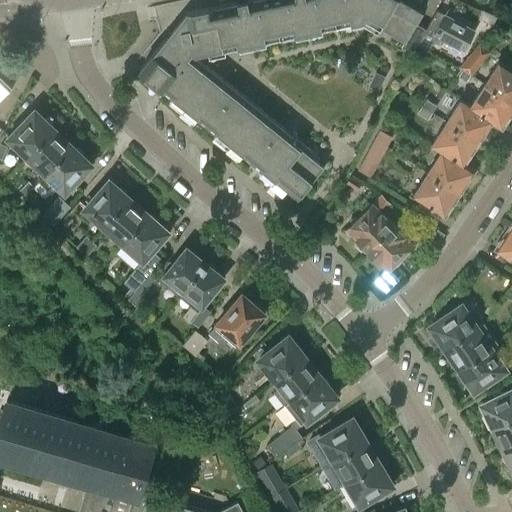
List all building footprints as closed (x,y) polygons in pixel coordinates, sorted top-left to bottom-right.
[(237,0),(238,1),(181,13),(163,36),(165,37),(139,69),(298,197),(324,166),(189,56),(192,51),(196,54),(365,18),(405,41),(403,46),(413,52),(417,45),(428,51),(433,41),(422,36),(426,29),(437,10),(426,29),(416,23),(427,4),(419,0),(237,0)] [(438,11),(437,10),(426,29),(422,36),(433,41),(436,35),(464,50),(475,29),(444,13),(444,15),(437,11),(438,11)] [(461,69),(471,75),(491,51),(480,42),(459,68),(461,69)] [(485,83),(511,100),(511,68),(499,61),(485,83)] [(471,75),(461,69),(457,75),(467,81),(470,75),(471,75)] [(377,90),(384,77),(376,73),(369,86),(377,90)] [(0,101),(12,88),(0,76),(0,101)] [(511,100),(485,83),(471,105),(470,106),(492,120),(502,127),(511,111),(511,100)] [(427,99),(423,105),(433,112),(437,105),(427,99)] [(470,106),(471,105),(461,99),(447,121),(478,141),(492,120),(470,106)] [(433,112),(423,105),(418,112),(428,119),(433,112)] [(47,119),(44,119),(35,111),(18,129),(16,128),(8,137),(27,156),(54,129),(53,128),(53,124),(47,119)] [(478,141),(447,121),(432,144),(442,150),(464,163),(478,141)] [(54,129),(27,156),(25,157),(33,165),(35,163),(46,174),(72,146),(54,129)] [(375,138),(386,144),(391,135),(380,130),(375,138)] [(375,138),(368,151),(379,157),(386,144),(375,138)] [(72,146),(46,174),(39,180),(51,193),(58,185),(66,193),(75,184),(74,183),(91,165),(82,157),(82,153),(77,148),(74,148),(72,146)] [(442,150),(427,172),(459,193),(474,170),(464,164),(464,163),(442,150)] [(379,157),(368,151),(359,169),(370,175),(379,157)] [(459,193),(427,172),(413,194),(445,215),(459,193)] [(362,182),(352,175),(346,184),(356,191),(362,182)] [(122,188),(119,189),(110,181),(85,209),(104,226),(129,198),(128,197),(128,193),(122,188)] [(29,182),(19,192),(23,197),(33,187),(29,182)] [(382,196),(373,204),(372,203),(347,229),(355,237),(354,244),(361,250),(367,250),(394,224),(382,212),(390,204),(382,196)] [(59,197),(43,215),(53,224),(69,206),(59,197)] [(148,215),(129,198),(104,226),(123,243),(148,215)] [(125,281),(135,289),(161,259),(151,251),(168,232),(159,224),(159,221),(153,216),(150,216),(148,215),(123,243),(143,260),(125,281)] [(394,224),(367,250),(367,256),(373,262),(379,262),(388,270),(414,245),(413,244),(420,236),(412,228),(405,235),(394,224)] [(511,226),(497,249),(511,258),(511,226)] [(82,252),(91,241),(87,237),(77,248),(82,252)] [(96,246),(91,241),(82,252),(87,256),(96,246)] [(165,275),(165,276),(183,290),(205,263),(204,262),(203,258),(199,255),(195,255),(187,248),(165,275)] [(205,263),(183,290),(202,305),(203,304),(224,278),(215,271),(215,268),(210,264),(207,264),(205,263)] [(150,273),(136,290),(128,299),(139,308),(161,281),(160,281),(165,276),(165,275),(164,274),(159,280),(150,273)] [(257,303),(253,304),(242,294),(214,327),(208,334),(218,342),(224,335),(224,336),(227,332),(240,343),(265,314),(263,312),(263,308),(257,303)] [(485,311),(490,315),(497,303),(492,299),(485,311)] [(203,304),(202,305),(198,310),(192,306),(185,315),(191,320),(203,305),(203,304)] [(445,347),(476,326),(462,305),(430,326),(437,336),(436,339),(441,346),(444,346),(445,347)] [(483,321),(476,326),(445,347),(459,368),(491,347),(498,343),(483,321)] [(207,340),(195,330),(182,344),(201,361),(204,357),(198,352),(207,340)] [(299,346),(296,346),(289,336),(259,359),(275,380),(304,357),(303,355),(304,352),(299,346)] [(491,347),(459,368),(460,370),(460,374),(464,380),(467,381),(474,391),(505,369),(491,347)] [(304,357),(275,380),(281,388),(274,393),(284,406),(320,377),(304,357)] [(291,425),(292,426),(267,446),(275,457),(286,449),(290,454),(301,446),(297,440),(301,437),(295,430),(336,398),(329,388),(329,385),(325,379),(321,379),(320,377),(284,406),(295,420),(291,425)] [(493,427),(511,418),(511,389),(482,404),(487,416),(486,419),(490,426),(493,427)] [(226,416),(237,408),(228,395),(217,403),(226,416)] [(127,511),(134,497),(138,498),(154,444),(7,399),(0,422),(0,456),(98,486),(94,499),(86,496),(81,511),(127,511)] [(511,446),(511,418),(493,427),(504,451),(511,446)] [(362,430),(358,429),(352,419),(320,438),(333,460),(365,440),(365,439),(365,436),(362,430)] [(365,440),(333,460),(346,483),(379,463),(365,440)] [(379,463),(346,483),(359,505),(392,486),(386,475),(387,472),(383,465),(380,465),(379,463)] [(280,478),(265,486),(270,496),(285,487),(280,478)] [(242,511),(237,502),(217,511),(216,511),(177,500),(175,506),(147,497),(142,511),(242,511)]
